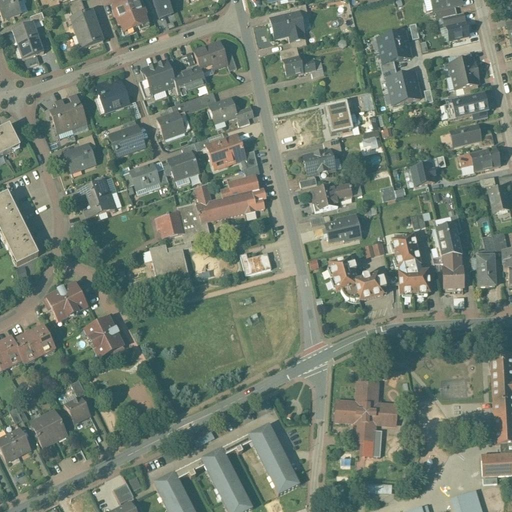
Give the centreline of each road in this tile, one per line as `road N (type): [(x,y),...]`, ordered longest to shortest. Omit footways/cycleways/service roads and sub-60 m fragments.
road 1 (residential): [(241,18),(314,360)]
road 2 (tertiary): [(16,511),(314,360)]
road 3 (residential): [(241,18),(12,97)]
road 4 (tertiary): [(314,360),(394,329),(511,321)]
road 5 (residential): [(55,257),(54,198),(42,150),(12,97)]
road 6 (unclassified): [(314,360),(320,391),(313,511)]
road 7 (residential): [(477,0),(511,145)]
